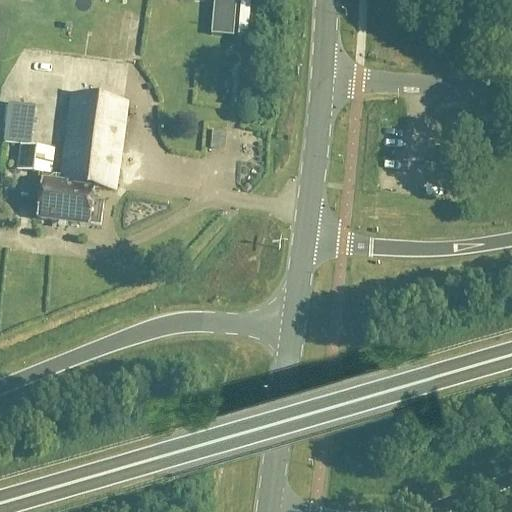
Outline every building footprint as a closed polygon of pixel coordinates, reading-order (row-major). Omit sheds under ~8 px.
[(235,0),(213,0),(208,39),(230,42),(235,0)] [(38,82),(68,82),(68,58),(38,58),(38,82)] [(69,168),(62,225),(88,229),(88,228),(99,229),(102,206),(92,204),(93,192),(114,194),(126,106),(72,98),(63,167),(69,168)] [(4,143),(20,145),(30,146),(35,109),(9,105),(4,143)] [(224,136),(212,135),(210,152),(223,153),(224,136)] [(35,222),(62,225),(69,168),(63,167),(61,179),(49,177),(53,152),(19,148),(16,173),(41,176),(35,222)]
